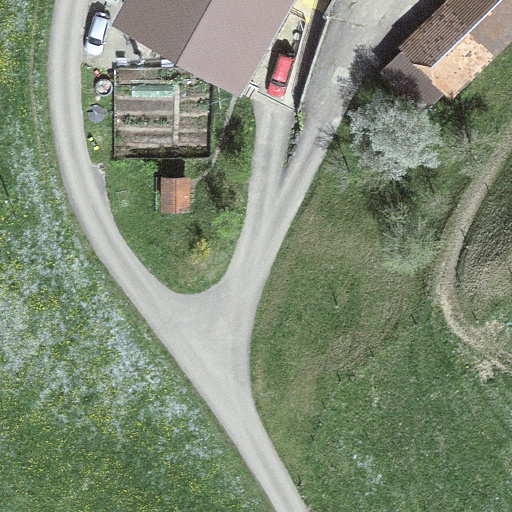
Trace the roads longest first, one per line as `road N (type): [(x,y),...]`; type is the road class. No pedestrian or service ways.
road 1 (track): [(80,0),(71,116),(101,222),(131,274),(207,364),(299,511)]
road 2 (track): [(207,364),(272,237),(356,31)]
